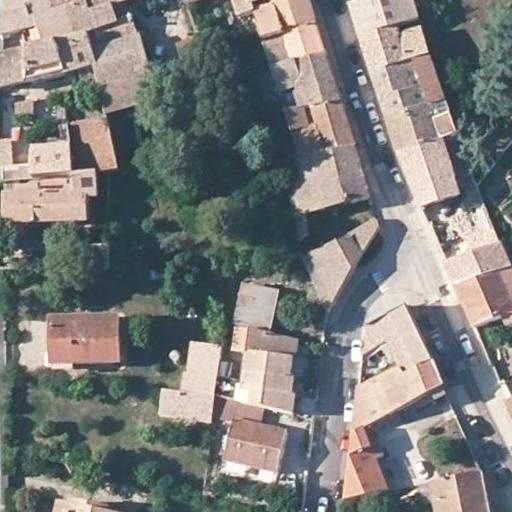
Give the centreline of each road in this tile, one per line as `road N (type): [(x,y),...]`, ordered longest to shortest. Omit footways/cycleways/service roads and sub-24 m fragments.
road 1 (tertiary): [(317,511),(354,310),(413,253)]
road 2 (tertiary): [(413,253),(325,0)]
road 3 (tertiary): [(511,464),(413,253)]
